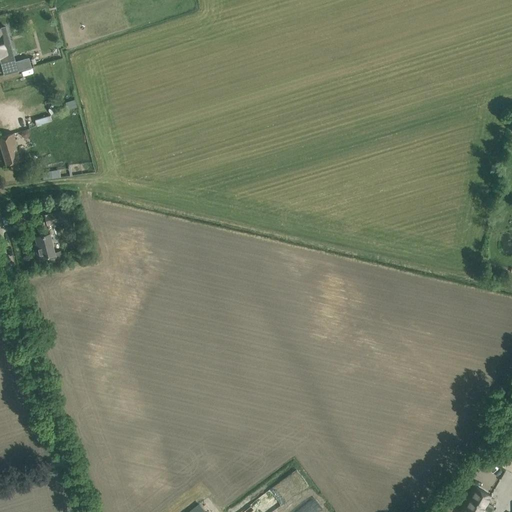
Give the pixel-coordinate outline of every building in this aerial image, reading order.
[(0,28),(0,55),(0,56),(2,62),(9,61),(0,29),(0,28)] [(29,57),(16,61),(19,71),(32,67),(29,57)] [(37,126),(52,120),(50,114),(34,120),(37,126)] [(16,140),(14,133),(0,136),(0,143),(6,165),(20,161),(15,141),(16,140)] [(66,209),(63,210),(62,207),(55,209),(55,212),(44,214),(47,225),(63,221),(66,231),(73,229),(71,218),(68,219),(66,209)] [(36,249),(39,262),(49,259),(50,263),(64,260),(61,250),(55,252),(50,233),(36,237),(39,249),(36,249)] [(271,511),(309,486),(298,470),(236,511),(271,511)] [(481,511),(491,495),(476,487),(462,511),(481,511)]
